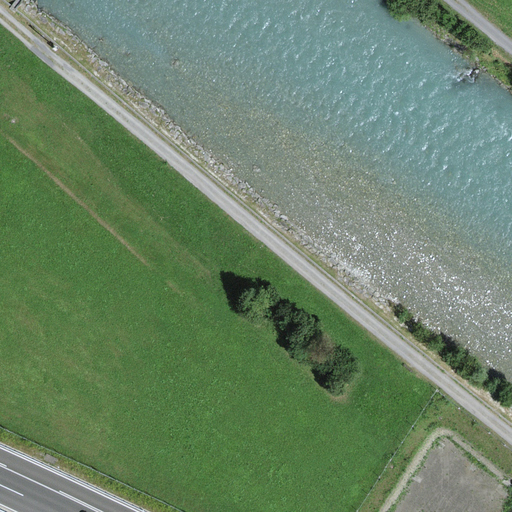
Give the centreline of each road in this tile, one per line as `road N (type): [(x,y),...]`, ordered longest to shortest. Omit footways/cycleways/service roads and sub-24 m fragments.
road 1 (track): [(0,15),(511,434)]
road 2 (motorway): [(119,511),(53,478),(0,466)]
